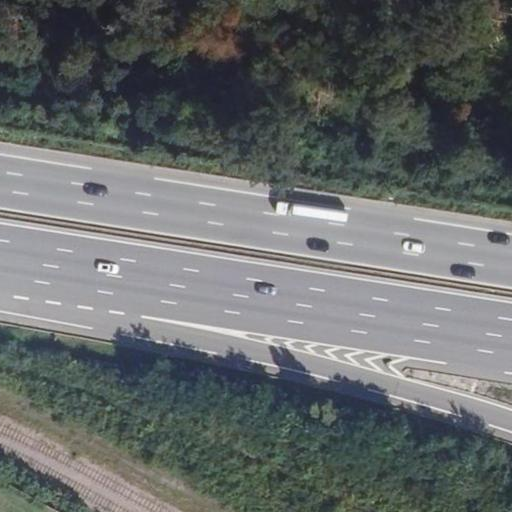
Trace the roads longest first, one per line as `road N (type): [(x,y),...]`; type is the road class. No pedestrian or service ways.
road 1 (trunk): [(511,260),(0,179)]
road 2 (trunk): [(88,274),(142,324),(511,426)]
road 3 (trunk): [(88,274),(511,339)]
